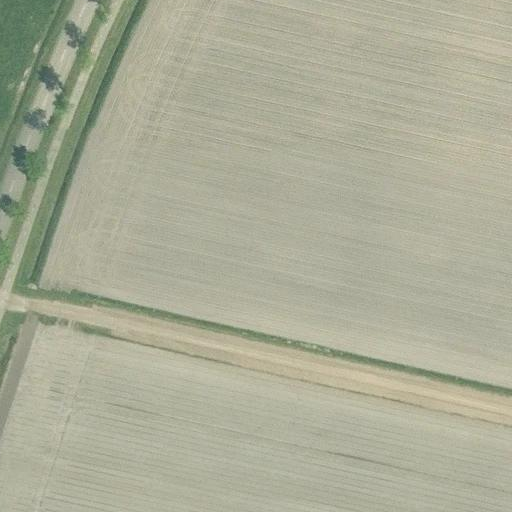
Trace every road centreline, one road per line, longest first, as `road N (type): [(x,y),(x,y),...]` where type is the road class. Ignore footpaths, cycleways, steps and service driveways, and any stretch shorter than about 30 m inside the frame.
road 1 (track): [(511,414),(0,300)]
road 2 (tertiary): [(0,225),(87,0)]
